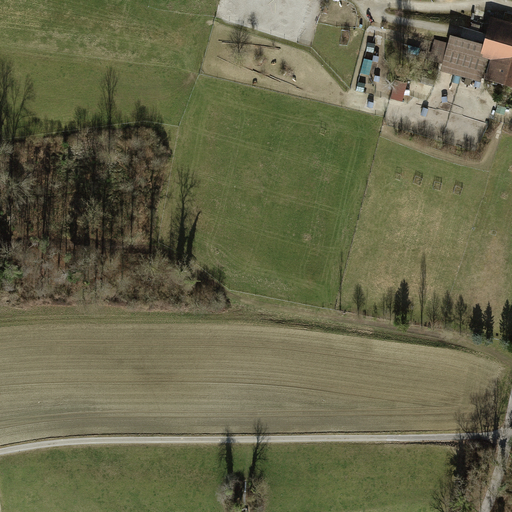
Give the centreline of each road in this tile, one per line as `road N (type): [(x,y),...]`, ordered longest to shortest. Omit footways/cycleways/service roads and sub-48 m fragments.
road 1 (track): [(507,437),(251,440)]
road 2 (track): [(0,452),(251,440)]
road 3 (track): [(0,244),(160,248)]
road 4 (track): [(511,6),(353,0)]
